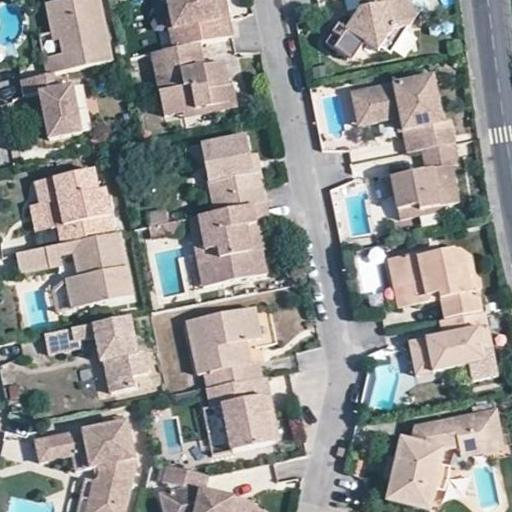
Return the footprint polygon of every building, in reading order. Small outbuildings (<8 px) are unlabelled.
[(63,0),(45,3),(50,31),(60,29),(62,38),(65,51),(45,56),(49,75),(54,74),(112,62),(97,0),(63,0)] [(217,19),(213,2),(212,0),(161,0),(168,30),(164,32),(167,50),(199,44),(228,37),(224,18),(217,19)] [(364,0),(365,4),(359,12),(345,30),(336,25),(324,43),(344,57),(355,55),(361,47),(372,53),(377,52),(395,27),(405,33),(418,14),(403,2),(404,0),(364,0)] [(364,0),(356,0),(359,12),(365,4),(364,0)] [(220,1),(213,2),(217,19),(224,18),(220,1)] [(386,58),(405,33),(395,27),(377,52),(386,58)] [(60,29),(50,31),(52,40),(62,38),(60,29)] [(199,44),(167,50),(154,53),(166,113),(184,109),(230,100),(227,82),(229,82),(224,60),(214,62),(214,70),(205,72),(202,64),(199,44)] [(214,70),(214,62),(202,64),(205,72),(214,70)] [(41,92),(43,103),(48,103),(51,113),(45,114),(51,138),(85,131),(73,85),(58,87),(54,74),(49,75),(24,80),(28,95),(41,92)] [(429,79),(410,82),(413,97),(432,95),(429,79)] [(232,81),(229,82),(227,82),(230,100),(184,109),(185,117),(237,106),(232,81)] [(410,82),(356,93),(363,125),(393,119),(407,116),(410,129),(400,131),(404,156),(421,152),(452,146),(447,122),(437,123),(432,95),(413,97),(410,82)] [(363,125),(356,93),(347,95),(354,127),(363,125)] [(407,116),(393,119),(395,133),(400,131),(410,129),(407,116)] [(251,171),(248,155),(245,139),(202,148),(216,214),(265,205),(258,170),(251,171)] [(452,146),(421,152),(423,168),(417,170),(419,175),(412,177),(410,171),(388,176),(393,196),(398,220),(421,215),(420,209),(440,206),(458,202),(450,167),(456,165),(452,146)] [(255,154),(248,155),(251,171),(258,170),(255,154)] [(46,179),(51,202),(64,199),(69,225),(64,226),(67,244),(119,234),(109,188),(103,189),(98,169),(46,179)] [(393,196),(388,176),(379,178),(384,197),(393,196)] [(44,203),(51,202),(46,179),(39,180),(44,203)] [(64,199),(51,202),(44,203),(36,204),(41,230),(64,226),(69,225),(64,199)] [(265,205),(216,214),(199,218),(204,244),(201,245),(204,262),(212,261),(217,284),(266,274),(262,251),(254,253),(252,244),(258,242),(255,225),(263,224),(269,223),(265,205)] [(441,211),(440,206),(420,209),(421,215),(441,211)] [(199,218),(191,220),(193,232),(205,287),(217,284),(212,261),(204,262),(201,245),(204,244),(199,218)] [(191,220),(153,227),(155,240),(193,232),(191,220)] [(268,249),(263,224),(255,225),(258,242),(252,244),(254,253),(262,251),(268,249)] [(123,233),(119,234),(67,244),(23,252),(27,271),(69,262),(67,252),(78,250),(81,262),(88,261),(90,274),(84,276),(72,277),(78,307),(136,296),(123,233)] [(458,251),(445,254),(448,271),(470,266),(469,260),(458,251)] [(412,306),(429,303),(432,295),(439,294),(440,302),(444,321),(480,313),(476,292),(480,290),(478,281),(473,278),(470,266),(448,271),(445,254),(415,260),(414,256),(387,261),(390,279),(408,285),(412,306)] [(88,261),(81,262),(84,276),(90,274),(88,261)] [(408,285),(390,279),(396,310),(412,306),(408,285)] [(429,303),(440,302),(439,294),(432,295),(429,303)] [(240,344),(247,344),(260,340),(254,308),(190,322),(201,374),(208,372),(211,389),(262,379),(258,363),(250,364),(244,365),(240,344)] [(485,312),(480,313),(444,321),(440,321),(443,336),(410,342),(414,367),(433,364),(435,373),(469,366),(472,382),(498,376),(485,312)] [(134,318),(47,335),(51,356),(85,349),(84,342),(99,339),(101,351),(109,349),(111,360),(107,361),(115,394),(138,389),(135,376),(151,373),(146,351),(141,351),(134,318)] [(250,364),(247,344),(240,344),(244,365),(250,364)] [(109,349),(101,351),(103,362),(107,361),(111,360),(109,349)] [(298,353),(300,367),(319,365),(318,351),(298,353)] [(433,364),(414,367),(416,376),(435,373),(433,364)] [(268,398),(264,378),(262,379),(211,389),(204,390),(208,410),(220,408),(229,455),(272,446),(263,399),(268,398)] [(277,445),(268,398),(263,399),(272,446),(277,445)] [(496,413),(465,420),(466,426),(497,420),(496,413)] [(400,462),(395,485),(391,502),(431,511),(437,488),(440,489),(445,486),(448,471),(445,466),(442,466),(446,447),(459,445),(460,449),(466,448),(468,448),(471,449),(474,448),(476,447),(478,445),(480,444),(483,444),(485,445),(487,448),(502,445),(497,420),(466,426),(465,420),(418,429),(414,443),(405,442),(400,462)] [(43,462),(75,455),(90,453),(92,467),(96,467),(102,466),(104,473),(98,476),(98,478),(96,481),(94,486),(93,494),(94,498),(96,500),(98,501),(95,511),(126,511),(139,460),(132,422),(39,439),(43,462)] [(90,453),(75,455),(78,470),(92,467),(90,453)] [(386,482),(395,485),(400,462),(392,460),(386,482)] [(171,467),(164,465),(160,481),(166,483),(171,467)] [(211,475),(171,467),(166,483),(172,484),(172,491),(163,495),(169,511),(265,511),(253,503),(208,492),(211,475)] [(94,486),(96,481),(86,480),(78,511),(95,511),(98,501),(96,500),(94,498),(93,494),(94,486)]
